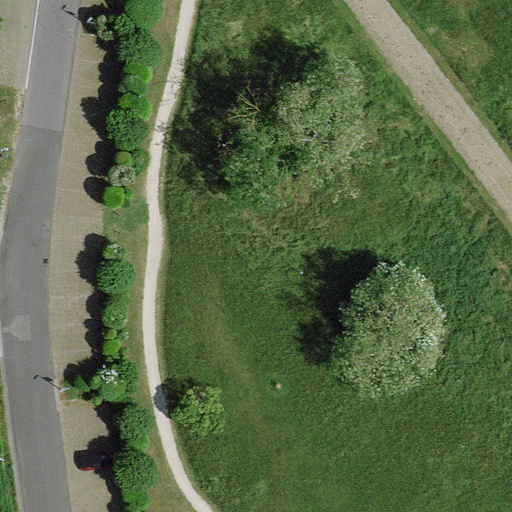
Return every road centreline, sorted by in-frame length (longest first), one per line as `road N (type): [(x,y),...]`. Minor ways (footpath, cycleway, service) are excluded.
road 1 (residential): [(48,511),(19,275),(58,0)]
road 2 (track): [(364,0),(511,192)]
